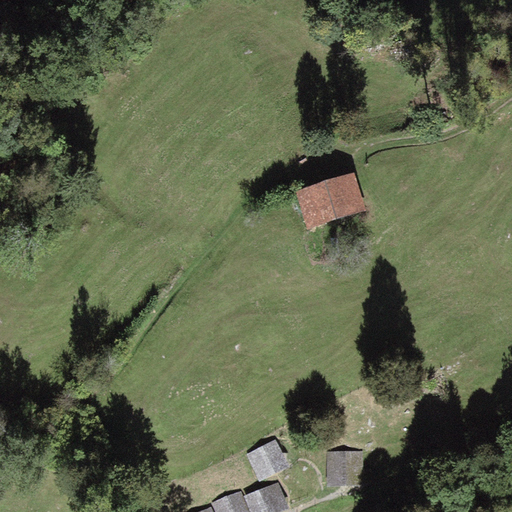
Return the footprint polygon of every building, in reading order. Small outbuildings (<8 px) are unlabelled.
[(303,195),(311,223),(359,208),(350,179),(303,195)] [(251,455),(261,476),(283,465),(273,444),(251,455)] [(359,454),(330,454),(331,483),(369,482),(369,472),(359,472),(359,454)] [(247,497),(253,511),(270,511),(285,506),(275,486),(247,497)] [(215,504),(218,511),(246,511),(240,494),(215,504)]
